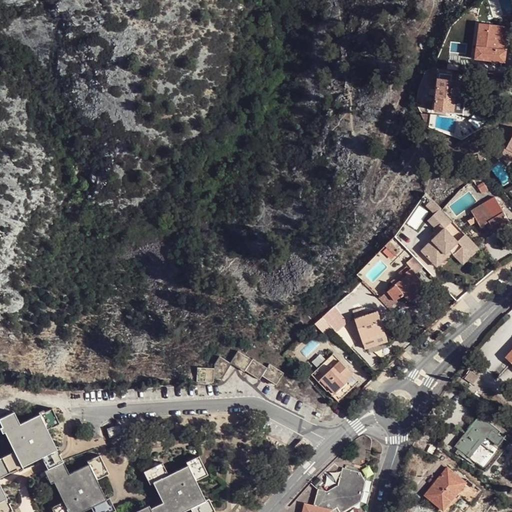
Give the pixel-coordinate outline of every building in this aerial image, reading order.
[(498,35),(499,25),(480,23),(476,59),(506,63),(508,50),(506,50),(507,36),(498,35)] [(466,81),(439,78),(435,111),(462,114),(466,81)] [(483,183),(477,186),(482,193),(487,190),(483,183)] [(492,228),(494,231),(502,227),(509,222),(494,197),(471,211),(474,217),(477,221),(480,227),(485,224),(489,222),(492,228)] [(434,235),(420,249),(433,262),(448,248),(450,250),(454,254),(462,248),(469,255),(477,247),(463,232),(456,239),(443,226),(450,219),(438,206),(426,218),(435,227),(438,231),(434,235)] [(471,225),(477,221),(474,217),(468,221),(471,225)] [(400,251),(390,242),(386,246),(395,256),(400,251)] [(463,264),(479,249),(477,247),(469,255),(462,248),(454,254),(463,264)] [(435,264),(450,250),(448,248),(433,262),(435,264)] [(394,287),(379,298),(388,308),(404,294),(408,298),(419,289),(422,287),(425,285),(417,274),(425,268),(414,256),(407,262),(409,265),(396,275),(398,277),(391,283),(394,287)] [(422,293),(419,289),(408,298),(411,302),(422,293)] [(452,295),(448,291),(438,301),(442,306),(452,295)] [(353,297),(349,293),(315,324),(326,335),(333,328),(331,327),(355,306),(353,297)] [(363,308),(353,311),(365,349),(377,345),(388,341),(379,311),(365,315),(363,308)] [(237,350),(229,362),(219,355),(215,363),(215,369),(197,368),(197,381),(214,382),(214,378),(220,378),(231,363),(245,371),(245,370),(259,379),(262,375),(276,384),(284,372),(269,363),(267,367),(259,363),(252,358),(252,360),(237,350)] [(346,380),(353,374),(343,364),(334,354),(313,373),(317,377),(318,376),(327,385),(327,384),(335,393),(348,381),(346,380)] [(478,377),(471,371),(465,378),(472,384),(478,377)] [(359,381),(353,374),(346,380),(348,381),(335,393),(333,395),(338,401),(359,381)] [(333,395),(335,393),(327,384),(327,385),(318,376),(317,377),(333,395)] [(44,412),(43,409),(39,411),(40,413),(19,423),(14,412),(0,418),(0,421),(2,427),(5,425),(8,430),(5,431),(14,451),(1,457),(9,473),(17,469),(16,466),(21,464),(22,466),(42,456),(46,454),(48,458),(44,460),(46,464),(48,468),(63,461),(61,457),(59,453),(56,454),(54,451),(57,449),(47,429),(45,425),(49,423),(51,426),(59,422),(51,408),(44,412)] [(486,470),(509,442),(499,434),(501,431),(487,419),(484,422),(478,417),(475,422),(478,424),(472,431),(469,429),(467,432),(461,439),(456,446),(460,449),(457,453),(459,455),(460,454),(472,463),(474,460),(486,470)] [(458,425),(467,432),(469,429),(460,422),(458,425)] [(475,422),(469,429),(472,431),(478,424),(475,422)] [(120,425),(107,428),(109,437),(122,433),(120,425)] [(301,440),(294,447),(298,450),(305,443),(301,440)] [(511,443),(509,442),(486,470),(489,471),(511,443)] [(437,447),(431,444),(427,451),(433,454),(437,447)] [(97,510),(98,511),(110,511),(112,511),(116,510),(113,504),(110,497),(106,499),(96,479),(101,477),(99,474),(107,469),(100,455),(87,461),(89,464),(69,473),(63,461),(48,468),(52,476),(48,478),(51,483),(54,481),(63,501),(51,507),(53,511),(78,511),(90,506),(93,511),(97,510)] [(154,506),(150,508),(152,511),(180,511),(189,507),(191,511),(192,511),(196,510),(197,511),(210,511),(215,510),(209,498),(205,500),(196,481),(201,478),(199,474),(206,471),(199,455),(186,462),(187,465),(169,474),(163,462),(148,469),(151,477),(147,479),(150,484),(153,482),(163,502),(154,506)] [(0,511),(9,511),(13,510),(9,502),(12,501),(9,497),(7,498),(0,482),(0,471),(0,472),(2,476),(9,473),(1,457),(0,457),(0,511)] [(343,511),(362,501),(366,482),(364,477),(361,472),(343,467),(339,484),(328,492),(319,489),(315,507),(306,504),(303,511),(343,511)] [(457,487),(460,490),(466,483),(448,468),(425,495),(433,501),(440,507),(457,487)] [(482,491),(472,483),(462,495),(471,503),(482,491)] [(443,510),(460,490),(457,487),(440,507),(443,510)]
